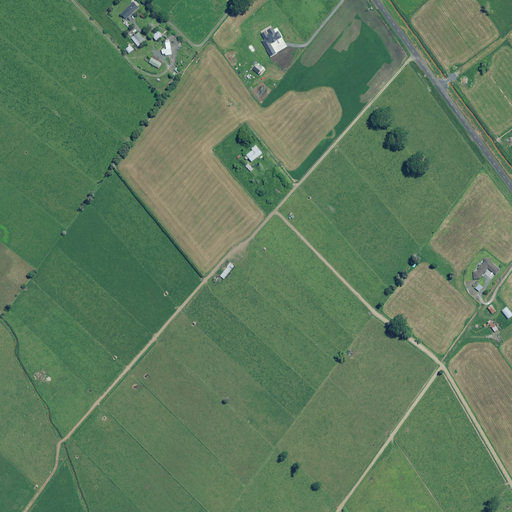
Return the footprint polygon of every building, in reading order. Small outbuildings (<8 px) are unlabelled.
[(139,7),(134,2),(121,14),(126,19),(139,7)] [(162,36),(159,31),(153,36),(156,40),(162,36)] [(145,41),(138,33),(134,36),(140,44),(145,41)] [(172,54),(169,40),(165,40),(167,49),(162,50),(163,54),(165,53),(166,55),(172,54)] [(134,50),(129,44),(124,48),(129,54),(134,50)] [(162,63),(152,58),(149,62),(159,68),(162,63)] [(263,153),(256,145),(252,149),(253,150),(247,155),(252,162),(263,153)] [(490,259),(484,259),(484,264),(482,263),(478,268),(479,269),(477,271),(473,272),(474,279),(480,279),(481,277),(484,273),(485,274),(487,271),(486,270),(488,268),(496,275),(500,270),(490,262),(490,259)] [(235,266),(230,263),(227,267),(227,268),(220,276),(224,279),(235,266)] [(496,311),(492,305),(488,307),(492,314),(496,311)] [(511,316),(511,313),(507,307),(502,311),(508,319),(511,316)] [(498,329),(492,322),(489,324),(495,332),(498,329)]
